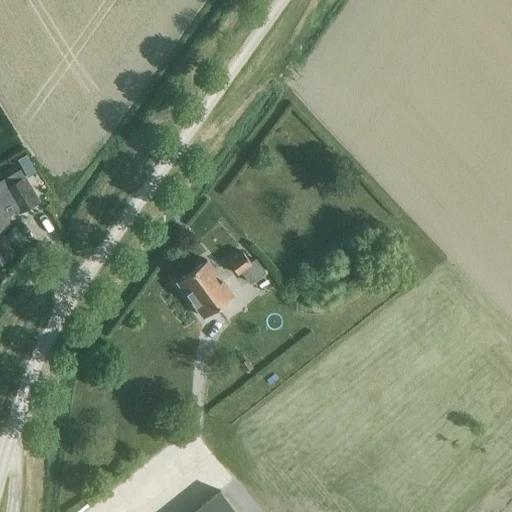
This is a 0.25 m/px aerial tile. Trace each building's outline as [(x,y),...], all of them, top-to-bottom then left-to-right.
[(25,155),(17,160),(27,176),(35,171),(25,155)] [(38,201),(25,179),(19,169),(0,180),(6,190),(19,211),(19,212),(38,201)] [(0,258),(9,253),(0,238),(0,224),(7,220),(6,218),(19,211),(6,190),(0,193),(0,258)] [(241,250),(227,261),(237,274),(240,272),(248,283),(264,272),(255,258),(249,262),(241,250)] [(201,315),(231,293),(205,258),(175,279),(201,315)] [(190,511),(236,511),(218,490),(190,511)]
